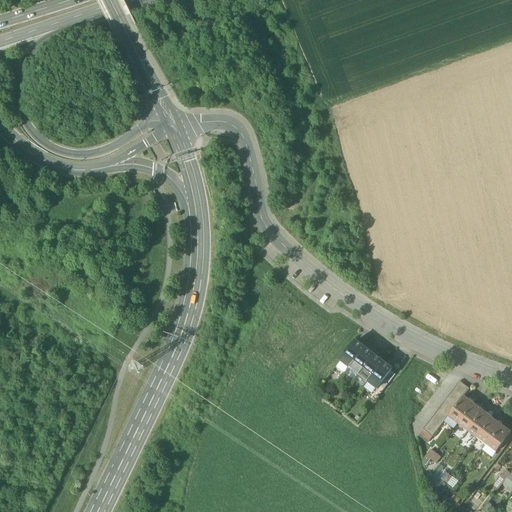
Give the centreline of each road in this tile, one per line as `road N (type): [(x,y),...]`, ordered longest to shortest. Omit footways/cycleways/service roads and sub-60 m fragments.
road 1 (unclassified): [(511,379),(422,344),(286,247),(261,217),(246,144),(231,123),(174,126)]
road 2 (tertiary): [(102,511),(192,311),(198,208)]
road 3 (trunk): [(174,126),(79,155),(60,152),(25,124),(16,87),(23,64),(87,14)]
road 4 (tertiary): [(174,126),(110,0)]
